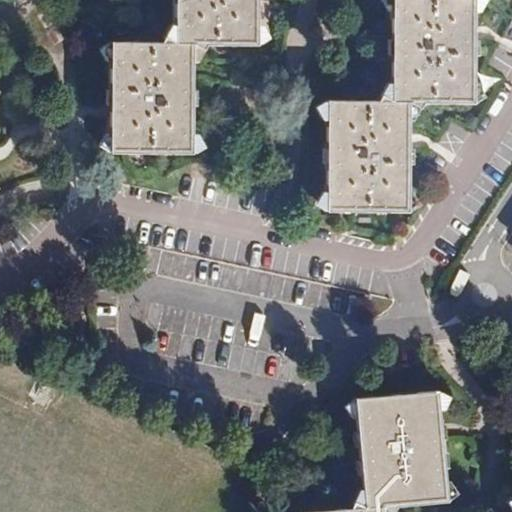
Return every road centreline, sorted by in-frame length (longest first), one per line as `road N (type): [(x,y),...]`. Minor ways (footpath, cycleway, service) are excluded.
road 1 (residential): [(511,99),(413,252),(400,260),(369,261),(116,203),(91,210),(35,259),(0,277)]
road 2 (residential): [(458,315),(484,299),(485,253),(511,209)]
